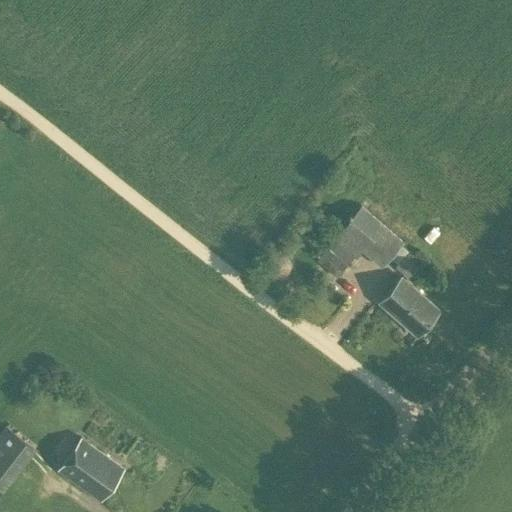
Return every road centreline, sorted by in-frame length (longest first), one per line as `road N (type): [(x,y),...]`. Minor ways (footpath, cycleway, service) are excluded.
road 1 (track): [(0,91),(429,415)]
road 2 (unclassified): [(343,511),(511,324)]
